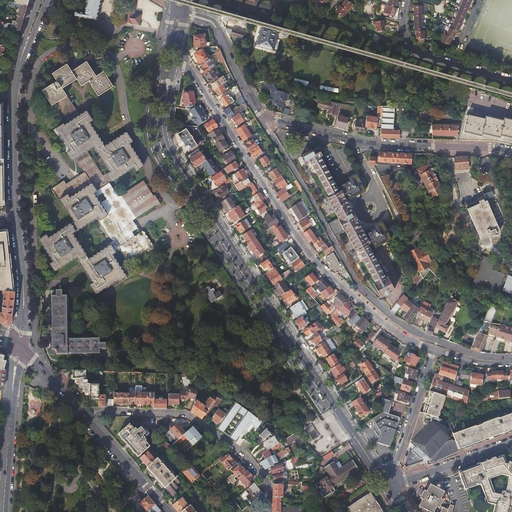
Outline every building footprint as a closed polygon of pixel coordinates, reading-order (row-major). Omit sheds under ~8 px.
[(88,0),(85,12),(75,10),(73,16),(97,19),(101,0),(126,0),(123,22),(139,25),(141,15),(134,13),(136,0),(88,0)] [(230,0),(229,6),(225,5),(224,9),(225,9),(224,11),(236,14),(237,12),(240,0),(248,0),(254,2),(254,0),(230,0)] [(281,0),(280,7),(300,13),(304,0),(281,0)] [(316,0),(313,6),(319,10),(325,1),(327,2),(328,2),(329,1),(328,0),(316,0)] [(352,3),(353,2),(350,0),(349,0),(349,1),(346,0),(344,0),(344,2),(342,3),(342,4),(342,5),(341,6),(340,5),(337,8),(335,10),(335,11),(334,13),(342,18),(343,18),(343,17),(348,11),(349,12),(354,5),(352,3)] [(388,0),(387,5),(385,5),(385,7),(383,13),(384,13),(383,15),(387,16),(388,14),(394,16),(395,14),(396,14),(396,12),(396,11),(397,8),(395,7),(395,6),(396,5),(397,4),(396,3),(397,0),(388,0)] [(471,2),(471,0),(460,0),(459,4),(461,5),(451,28),(449,27),(446,34),(444,34),(441,42),(449,45),(450,43),(451,42),(451,40),(452,37),(454,38),(455,35),(456,34),(457,32),(456,32),(457,30),(459,31),(460,28),(461,27),(461,26),(461,25),(463,20),(464,20),(465,18),(464,17),(466,13),(467,12),(468,11),(468,10),(470,5),(471,5),(471,3),(471,2)] [(11,13),(11,15),(13,15),(17,18),(23,19),(27,4),(14,3),(14,2),(4,1),(2,12),(9,13),(10,6),(18,7),(18,15),(13,13),(11,13)] [(424,14),(424,5),(418,5),(418,4),(414,4),(414,7),(413,8),(413,10),(414,10),(414,16),(413,16),(413,18),(414,18),(414,26),(413,26),(413,28),(414,29),(414,30),(416,30),(416,32),(415,32),(415,34),(416,35),(417,35),(418,43),(424,42),(424,38),(426,38),(426,30),(422,30),(422,14),(424,14)] [(250,14),(249,18),(250,18),(251,16),(253,17),(253,19),(265,22),(265,20),(267,21),(267,23),(278,26),(279,22),(250,14)] [(9,25),(8,29),(20,30),(23,19),(17,18),(16,22),(13,21),(12,24),(12,26),(9,25)] [(385,27),(383,20),(373,22),(373,24),(376,24),(377,31),(383,30),(383,27),(385,27)] [(233,29),(226,28),(228,34),(229,34),(232,34),(242,37),(244,33),(233,29)] [(279,33),(262,28),(257,45),(275,50),(279,33)] [(194,47),(205,47),(205,34),(196,35),(194,37),(194,47)] [(202,49),(195,54),(198,58),(197,59),(199,63),(207,58),(202,49)] [(220,50),(216,53),(201,63),(204,68),(203,69),(206,73),(213,69),(215,67),(210,59),(217,55),(222,63),(225,61),(220,50)] [(66,85),(66,86),(77,79),(82,86),(86,83),(80,74),(85,71),(87,73),(90,72),(92,72),(94,72),(87,61),(72,71),(67,63),(52,73),(55,78),(64,72),(67,77),(64,79),(66,83),(66,85)] [(230,72),(225,61),(222,63),(228,73),(230,72)] [(213,69),(206,73),(205,74),(211,83),(219,78),(213,69)] [(80,74),(86,83),(89,81),(99,96),(114,86),(104,71),(96,76),(94,72),(92,72),(90,72),(87,73),(85,71),(80,74)] [(73,105),(67,95),(63,88),(66,86),(66,85),(66,83),(64,79),(67,77),(64,72),(55,78),(57,81),(55,82),(55,85),(53,83),(43,90),(62,120),(65,118),(72,113),(72,111),(73,111),(74,108),(73,107),(73,105)] [(227,82),(224,76),(219,78),(220,79),(212,84),(215,90),(223,85),(226,83),(227,82)] [(272,82),(266,82),(266,83),(266,84),(265,88),(264,88),(264,89),(265,90),(270,89),(272,90),(271,92),(271,93),(270,95),(270,96),(271,97),(271,99),(270,100),(274,103),(273,104),(273,105),(277,104),(279,105),(278,107),(279,108),(282,107),(282,105),(283,101),(284,101),(285,97),(287,97),(288,93),(274,89),(274,88),(274,87),(274,86),(272,82)] [(223,85),(215,90),(219,95),(226,90),(223,85)] [(242,96),(237,85),(230,89),(238,99),(242,96)] [(182,95),(186,109),(191,110),(195,108),(194,104),(195,104),(193,93),(182,95)] [(221,98),(226,106),(233,102),(232,101),(233,100),(233,99),(232,99),(228,94),(221,98)] [(247,107),(242,96),(238,99),(241,105),(240,107),(232,112),(229,107),(224,111),(230,119),(232,117),(237,115),(245,110),(249,107),(247,107)] [(338,115),(341,103),(319,99),(318,106),(327,109),(327,112),(329,112),(328,113),(338,116),(338,115)] [(80,115),(73,105),(73,107),(74,108),(73,111),(72,111),(72,113),(65,118),(67,121),(64,123),(65,125),(80,115)] [(381,129),(383,105),(378,105),(377,117),(367,115),(366,120),(365,126),(381,129)] [(380,137),(399,138),(400,131),(401,131),(401,128),(393,127),(394,113),(423,112),(423,125),(431,125),(431,116),(431,105),(408,106),(383,105),(381,129),(380,137)] [(180,126),(182,109),(176,107),(173,126),(180,126)] [(114,144),(105,150),(95,135),(97,133),(90,123),(93,120),(87,111),(80,115),(65,125),(64,123),(57,128),(71,150),(68,152),(67,153),(72,160),(76,158),(85,173),(67,185),(64,181),(51,189),(67,211),(68,210),(75,221),(76,223),(73,225),(72,223),(71,223),(67,225),(67,226),(69,228),(62,232),(60,230),(49,238),(47,234),(39,239),(54,261),(50,263),(55,271),(70,261),(69,259),(78,253),(88,270),(86,271),(94,282),(90,285),(96,294),(118,279),(120,281),(127,277),(112,255),(114,254),(117,252),(115,250),(119,248),(120,250),(126,258),(128,262),(129,262),(146,251),(146,250),(150,248),(149,248),(154,246),(145,231),(143,231),(134,237),(131,232),(132,232),(132,231),(133,230),(133,229),(134,227),(129,220),(135,216),(136,218),(155,206),(156,208),(162,204),(155,195),(154,196),(144,181),(118,198),(116,195),(116,194),(114,191),(113,191),(109,184),(134,167),(137,171),(144,166),(130,144),(134,141),(127,132),(112,142),(114,144)] [(459,140),(480,140),(482,135),(483,132),(487,133),(497,136),(497,135),(500,136),(501,137),(502,134),(505,135),(511,136),(511,119),(505,118),(504,120),(487,116),(486,118),(468,114),(468,115),(467,115),(467,117),(466,124),(463,123),(459,140)] [(243,125),(237,115),(232,117),(239,128),(243,125)] [(338,116),(335,125),(346,128),(348,118),(338,115),(338,116)] [(364,131),(365,126),(366,120),(360,119),(359,122),(355,121),(354,130),(364,131)] [(213,121),(205,126),(209,133),(217,128),(213,121)] [(239,128),(236,130),(244,141),(246,139),(251,136),(252,136),(244,124),(243,125),(239,128)] [(432,124),(432,134),(457,135),(458,127),(458,125),(432,124)] [(71,150),(57,128),(55,129),(68,152),(71,150)] [(187,129),(178,135),(189,152),(198,147),(192,136),(187,129)] [(218,144),(225,139),(221,133),(219,134),(218,132),(212,136),(218,144)] [(105,146),(97,133),(95,135),(105,150),(114,144),(112,142),(105,146)] [(248,145),(247,146),(249,150),(257,145),(253,139),(248,142),(247,143),(248,145)] [(224,140),(219,144),(220,146),(221,145),(226,152),(230,149),(224,140)] [(262,152),(258,146),(250,151),(257,161),(260,159),(269,153),(271,152),(268,148),(262,152)] [(199,150),(189,156),(191,158),(190,159),(196,168),(202,164),(206,161),(199,150)] [(231,151),(224,157),(229,165),(237,160),(231,151)] [(328,224),(335,236),(344,231),(345,231),(356,251),(358,250),(368,270),(376,283),(374,284),(381,297),(395,290),(388,276),(386,277),(372,252),(377,250),(376,248),(392,239),(388,232),(386,233),(385,231),(387,230),(383,222),(375,226),(376,229),(371,232),(370,229),(364,232),(357,219),(355,220),(353,217),(355,215),(344,195),(346,194),(350,200),(366,191),(362,184),(360,185),(359,183),(361,182),(357,174),(349,178),(350,181),(338,188),(321,156),(323,155),(320,151),(315,154),(313,151),(301,157),(305,165),(311,162),(329,197),(327,198),(338,218),(328,224)] [(391,165),(411,166),(412,161),(412,154),(379,152),(378,157),(370,157),(369,162),(372,162),(371,164),(375,164),(380,173),(391,168),(391,165)] [(273,159),(269,153),(260,159),(267,170),(271,167),(270,165),(272,164),(270,161),(273,159)] [(469,169),(467,155),(460,155),(454,156),(456,170),(469,169)] [(210,159),(206,161),(202,164),(205,168),(211,177),(212,176),(219,172),(210,159)] [(236,162),(225,169),(228,174),(235,170),(239,167),(236,162)] [(445,182),(440,171),(435,174),(429,163),(417,169),(432,197),(444,190),(441,185),(445,182)] [(274,165),(271,167),(267,170),(273,180),(281,175),(274,165)] [(224,172),(223,169),(219,172),(212,176),(220,189),(224,186),(228,183),(222,173),(224,172)] [(243,169),(235,175),(240,183),(247,178),(249,177),(243,169)] [(281,186),(283,189),(284,188),(288,185),(287,183),(289,181),(288,180),(285,180),(282,176),(274,181),(279,188),(281,186)] [(251,184),(247,178),(240,183),(236,186),(239,192),(248,186),(253,194),(257,191),(252,183),(251,184)] [(304,190),(297,180),(294,181),(301,192),(304,190)] [(230,197),(224,186),(220,189),(216,191),(221,198),(224,201),(230,197)] [(283,189),(277,192),(282,201),(290,196),(284,188),(283,189)] [(250,208),(252,212),(255,211),(257,209),(264,205),(262,201),(264,200),(259,193),(254,196),(256,199),(258,201),(256,203),(251,206),(252,207),(250,208)] [(224,201),(223,202),(224,203),(224,206),(228,213),(229,213),(237,208),(230,197),(224,201)] [(481,239),(500,231),(492,214),(494,213),(494,202),(489,202),(485,198),(478,201),(479,202),(466,207),(481,239)] [(300,203),(288,210),(291,215),(295,212),(300,220),(308,214),(300,203)] [(260,213),(264,218),(269,215),(265,210),(268,208),(265,204),(264,205),(257,209),(260,213)] [(229,213),(235,223),(252,212),(250,208),(246,210),(243,212),(239,206),(237,208),(229,213)] [(133,220),(136,218),(135,216),(129,220),(134,227),(133,229),(133,230),(132,231),(132,232),(138,228),(133,220)] [(265,220),(271,229),(273,227),(277,225),(279,223),(274,216),(271,218),(270,217),(265,220)] [(313,226),(309,220),(308,218),(300,223),(305,231),(313,226)] [(236,226),(236,228),(237,230),(240,230),(242,233),(251,226),(246,220),(236,226)] [(271,229),(265,232),(267,234),(267,235),(271,233),(272,235),(275,233),(277,236),(284,232),(281,226),(279,227),(275,230),(273,227),(271,229)] [(9,244),(7,229),(0,229),(0,289),(1,289),(14,290),(10,253),(9,253),(8,248),(8,244),(9,244)] [(310,229),(303,233),(309,243),(317,238),(310,229)] [(243,237),(249,246),(257,241),(251,231),(243,237)] [(288,238),(284,232),(277,236),(277,237),(279,240),(278,241),(279,243),(288,238)] [(315,251),(324,245),(320,237),(312,242),(314,245),(312,246),(315,251)] [(257,241),(249,246),(253,253),(257,257),(265,252),(257,241)] [(335,250),(330,241),(324,245),(315,251),(318,254),(323,251),(326,256),(335,250)] [(276,249),(279,253),(281,256),(283,254),(290,248),(286,242),(282,245),(276,249)] [(409,252),(423,278),(430,270),(435,274),(440,268),(434,259),(431,261),(425,249),(420,251),(416,245),(414,246),(415,249),(409,252)] [(299,258),(290,248),(283,254),(291,264),(299,258)] [(350,276),(341,261),(339,263),(333,252),(326,257),(335,271),(337,273),(339,271),(340,273),(342,272),(344,275),(340,276),(344,279),(350,276)] [(69,259),(70,261),(77,257),(86,271),(88,270),(78,253),(69,259)] [(112,255),(127,277),(129,276),(114,254),(112,255)] [(500,290),(505,278),(506,275),(493,270),(496,261),(483,256),(476,274),(478,275),(475,282),(474,281),(473,284),(499,294),(500,290)] [(305,266),(299,258),(291,264),(298,272),(305,266)] [(267,268),(269,271),(273,269),(268,260),(260,265),(264,270),(267,268)] [(269,271),(266,273),(274,286),(282,281),(292,274),(290,270),(280,276),(274,268),(273,269),(269,271)] [(311,274),(304,280),(310,288),(311,287),(317,282),(311,274)] [(511,280),(505,278),(500,290),(511,294),(511,280)] [(118,279),(96,294),(97,296),(120,281),(118,279)] [(282,281),(274,286),(279,294),(283,292),(284,294),(289,291),(286,285),(282,287),(281,285),(284,284),(282,281)] [(317,291),(319,294),(329,287),(322,281),(319,284),(322,288),(317,291)] [(211,286),(205,290),(210,298),(209,299),(212,303),(223,296),(220,291),(215,295),(213,293),(215,291),(215,290),(213,289),(211,286)] [(310,288),(306,291),(310,295),(313,299),(316,297),(317,296),(315,293),(311,289),(311,288),(311,287),(310,288)] [(330,287),(324,292),(322,293),(326,299),(334,294),(330,287)] [(11,323),(14,290),(1,289),(1,294),(3,294),(0,310),(3,310),(3,311),(0,311),(0,321),(5,325),(6,325),(11,323)] [(284,294),(282,296),(288,305),(297,299),(291,290),(289,291),(284,294)] [(68,291),(51,291),(51,297),(52,324),(52,333),(51,333),(51,355),(100,354),(100,349),(106,349),(106,343),(100,343),(100,339),(68,339),(68,291)] [(413,291),(410,295),(401,306),(408,312),(413,305),(413,304),(409,300),(414,292),(413,291)] [(406,292),(391,311),(395,314),(401,306),(410,295),(406,292)] [(337,309),(336,310),(338,312),(340,310),(347,302),(344,300),(343,301),(338,296),(334,301),(336,302),(333,305),(337,309)] [(458,301),(451,297),(439,318),(446,322),(448,321),(450,316),(451,316),(458,301)] [(309,310),(303,300),(299,302),(305,312),(309,310)] [(299,302),(291,308),(298,319),(306,314),(307,314),(305,312),(299,302)] [(323,310),(325,312),(331,307),(326,302),(321,307),(323,310)] [(350,305),(347,302),(340,310),(342,312),(344,310),(347,313),(345,314),(347,316),(352,311),(349,308),(350,305)] [(424,302),(421,307),(417,314),(419,315),(418,316),(426,320),(426,319),(429,320),(433,313),(428,310),(431,305),(424,302)] [(408,312),(403,317),(411,321),(419,308),(413,305),(408,312)] [(318,314),(323,310),(321,307),(319,306),(314,309),(318,314)] [(336,310),(329,317),(335,323),(337,326),(339,327),(340,326),(342,324),(339,320),(335,316),(336,314),(338,312),(336,310)] [(348,326),(352,328),(352,327),(358,322),(355,319),(359,315),(355,311),(347,319),(351,323),(348,326)] [(308,318),(306,314),(298,319),(295,321),(300,329),(309,323),(307,319),(308,318)] [(427,327),(425,331),(425,332),(432,334),(435,326),(438,319),(433,316),(428,327),(427,327)] [(358,322),(352,327),(355,330),(356,329),(361,334),(370,324),(362,317),(358,322)] [(446,322),(438,319),(435,326),(446,332),(450,325),(446,322)] [(321,328),(317,322),(303,331),(304,331),(303,332),(304,334),(306,334),(306,335),(308,334),(309,336),(316,331),(318,334),(322,332),(324,330),(322,327),(321,328)] [(482,331),(479,330),(471,348),(480,352),(487,336),(496,338),(497,337),(500,324),(490,324),(486,322),(482,331)] [(511,328),(500,324),(497,337),(505,339),(507,340),(511,341),(511,328)] [(322,332),(318,334),(310,339),(313,343),(314,342),(316,344),(322,340),(319,336),(323,333),(322,332)] [(367,342),(368,343),(369,342),(376,334),(373,332),(369,337),(370,337),(367,340),(367,342)] [(380,337),(373,344),(385,353),(390,345),(391,343),(388,340),(387,341),(380,337)] [(331,338),(329,339),(324,342),(315,347),(318,352),(320,350),(324,357),(331,353),(334,351),(338,349),(331,338)] [(358,339),(353,344),(357,348),(358,346),(360,349),(359,350),(361,351),(365,347),(365,346),(364,345),(365,344),(358,339)] [(353,344),(351,341),(348,342),(357,352),(359,350),(357,348),(353,344)] [(401,352),(390,345),(385,353),(384,354),(391,358),(390,360),(395,364),(401,352)] [(405,367),(409,368),(413,370),(414,366),(415,367),(419,358),(408,352),(404,361),(407,363),(405,367)] [(334,354),(326,359),(332,367),(339,363),(334,354)] [(366,374),(373,369),(368,361),(360,366),(366,374)] [(448,384),(454,386),(454,383),(459,367),(443,362),(439,375),(435,374),(434,379),(448,384)] [(342,367),(340,363),(331,369),(337,378),(347,371),(344,366),(342,367)] [(406,372),(404,379),(408,381),(409,378),(414,380),(417,371),(413,370),(409,368),(407,373),(406,372)] [(379,378),(373,369),(366,374),(371,383),(379,378)] [(85,371),(72,370),(72,379),(76,379),(76,384),(78,384),(78,387),(79,388),(80,388),(82,389),(82,392),(84,392),(84,393),(89,394),(89,398),(99,399),(99,393),(99,385),(87,385),(87,381),(84,381),(85,371)] [(487,374),(488,379),(492,379),(492,380),(494,380),(494,379),(498,379),(497,372),(492,372),(492,374),(487,374)] [(471,379),(470,384),(482,386),(484,375),(472,373),(471,379)] [(345,374),(337,379),(339,383),(341,382),(342,384),(348,380),(345,374)] [(403,384),(401,389),(409,392),(413,382),(408,381),(404,379),(395,376),(396,382),(398,382),(398,383),(400,383),(400,384),(403,384)] [(363,377),(356,382),(363,394),(368,391),(365,387),(368,385),(363,377)] [(430,392),(444,396),(448,384),(434,379),(430,392)] [(353,384),(344,390),(346,393),(355,387),(353,384)] [(468,404),(467,403),(469,391),(454,386),(448,384),(444,396),(445,397),(446,397),(468,404)] [(364,395),(371,390),(368,385),(365,387),(368,391),(363,394),(364,395)] [(384,386),(380,385),(381,391),(381,398),(387,400),(388,397),(385,395),(384,386)] [(189,393),(179,392),(179,394),(179,400),(186,400),(187,398),(191,399),(195,401),(195,400),(198,391),(190,388),(189,393)] [(114,393),(114,399),(114,403),(129,403),(129,391),(129,390),(127,390),(127,393),(114,393)] [(409,395),(395,390),(394,393),(395,393),(399,394),(398,396),(397,400),(407,403),(409,395)] [(510,398),(511,398),(511,391),(499,391),(491,392),(488,394),(482,395),(481,401),(510,398)] [(437,418),(445,397),(444,396),(430,392),(428,398),(428,400),(433,401),(432,405),(427,403),(426,404),(423,413),(437,418)] [(179,400),(179,394),(168,394),(168,404),(179,405),(179,400)] [(204,406),(195,400),(195,401),(194,402),(191,412),(202,419),(205,415),(217,398),(212,394),(204,406)] [(223,399),(219,396),(217,398),(205,415),(208,417),(216,406),(217,407),(223,399)] [(364,403),(360,397),(357,399),(352,402),(356,408),(364,403)] [(439,419),(446,397),(445,397),(437,418),(439,419)] [(166,409),(167,400),(162,400),(162,398),(160,398),(160,400),(154,400),(154,405),(154,408),(166,409)] [(388,414),(392,402),(387,400),(381,398),(383,412),(388,414)] [(262,422),(235,402),(226,415),(219,424),(217,428),(224,432),(230,424),(231,424),(238,412),(243,416),(237,425),(237,424),(229,436),(236,441),(240,436),(241,437),(244,434),(249,427),(251,424),(258,428),(262,422)] [(364,403),(356,408),(359,413),(367,408),(364,403)] [(370,412),(367,408),(359,413),(362,417),(370,412)] [(226,415),(218,410),(212,419),(219,424),(226,415)] [(383,412),(373,419),(376,424),(375,425),(374,428),(377,432),(380,438),(392,442),(400,417),(388,414),(383,412)] [(448,422),(439,419),(437,418),(423,413),(420,412),(408,450),(409,452),(407,457),(411,461),(414,464),(420,462),(421,464),(426,462),(427,465),(430,464),(431,465),(454,456),(459,452),(458,451),(453,435),(448,422)] [(511,415),(503,418),(504,422),(504,423),(502,424),(501,419),(498,418),(485,423),(485,424),(464,432),(463,431),(453,435),(458,451),(511,431),(511,415)] [(119,433),(139,456),(156,442),(153,439),(148,444),(145,438),(150,433),(142,427),(138,430),(136,428),(135,429),(130,424),(119,433)] [(189,425),(179,434),(181,437),(192,427),(189,425)] [(181,456),(185,452),(202,438),(192,427),(181,437),(171,446),(180,454),(181,456)] [(270,434),(266,429),(259,437),(264,441),(265,439),(266,441),(263,443),(267,451),(268,450),(279,443),(274,436),(273,437),(270,434)] [(310,435),(302,440),(307,444),(318,437),(314,432),(310,435)] [(293,433),(281,443),(283,446),(283,445),(290,440),(292,442),(300,437),(298,435),(293,433)] [(392,442),(380,438),(378,443),(390,447),(392,442)] [(171,446),(166,442),(163,445),(167,450),(171,446)] [(268,450),(267,451),(262,454),(266,460),(272,456),(270,454),(281,447),(283,450),(285,449),(284,446),(283,445),(283,446),(281,443),(268,450)] [(288,448),(285,449),(283,450),(278,453),(280,457),(285,454),(287,453),(290,451),(288,448)] [(140,459),(147,467),(156,460),(148,452),(140,459)] [(237,464),(238,463),(232,457),(231,458),(228,454),(221,461),(229,470),(230,469),(237,464)] [(261,462),(265,470),(271,467),(274,465),(274,464),(279,462),(275,455),(272,456),(266,460),(261,462)] [(504,457),(503,456),(459,472),(465,490),(466,489),(467,489),(462,474),(499,461),(506,463),(504,457)] [(147,467),(147,468),(165,488),(172,482),(177,478),(178,477),(177,476),(176,477),(158,457),(156,460),(147,467)] [(407,457),(403,469),(414,464),(411,461),(407,457)] [(273,475),(284,472),(283,467),(290,465),(288,460),(286,461),(282,463),(274,465),(271,467),(273,475)] [(352,460),(352,461),(339,469),(334,462),(325,468),(330,475),(320,481),(324,487),(323,487),(324,489),(320,491),(320,492),(319,494),(319,495),(320,496),(321,497),(322,498),(323,498),(325,498),(336,490),(333,486),(359,470),(353,460),(352,460)] [(493,511),(510,511),(511,510),(511,463),(506,463),(499,461),(462,474),(467,489),(481,484),(482,487),(486,498),(487,501),(492,499),(493,500),(493,499),(494,498),(488,482),(487,483),(486,480),(489,479),(501,475),(501,473),(506,474),(505,475),(509,476),(509,477),(511,477),(506,499),(504,499),(505,496),(501,495),(500,498),(499,498),(499,500),(496,501),(495,505),(495,507),(493,511)] [(239,478),(246,472),(243,468),(242,468),(240,465),(239,466),(237,464),(230,469),(232,471),(233,471),(234,473),(233,475),(231,475),(228,478),(233,483),(236,480),(234,478),(236,476),(239,478)] [(191,466),(183,473),(192,483),(200,476),(191,466)] [(211,477),(206,471),(201,475),(207,480),(211,477)] [(254,478),(247,471),(246,472),(239,478),(247,488),(251,484),(249,482),(254,478)] [(286,481),(284,472),(273,475),(272,475),(273,479),(275,479),(276,483),(278,483),(279,484),(284,482),(284,481),(286,481)] [(165,488),(161,492),(164,496),(168,492),(173,497),(177,493),(175,491),(179,488),(177,486),(181,482),(177,478),(172,482),(165,488)] [(486,503),(495,505),(496,501),(499,500),(499,498),(500,498),(501,495),(495,494),(489,479),(486,480),(487,483),(488,482),(494,498),(493,499),(493,500),(492,499),(487,501),(486,498),(484,498),(486,503)] [(248,506),(255,501),(263,494),(254,483),(240,496),(248,506)] [(283,485),(273,485),(273,497),(283,498),(283,493),(285,493),(285,492),(283,492),(283,485)] [(421,501),(419,506),(427,511),(429,511),(450,511),(454,507),(450,505),(448,510),(440,506),(443,501),(441,499),(444,492),(439,489),(440,487),(438,485),(435,487),(430,485),(426,492),(424,490),(421,495),(420,498),(422,499),(421,501)] [(350,511),(382,511),(370,494),(349,508),(348,509),(350,511)] [(161,511),(159,508),(148,496),(145,498),(145,497),(144,498),(145,499),(140,503),(149,511),(161,511)] [(182,498),(173,505),(178,511),(181,511),(190,505),(196,500),(193,497),(190,500),(188,498),(184,501),(182,498)] [(302,511),(304,508),(281,507),(281,501),(284,501),(284,498),(283,498),(273,497),(272,511),(302,511)]
